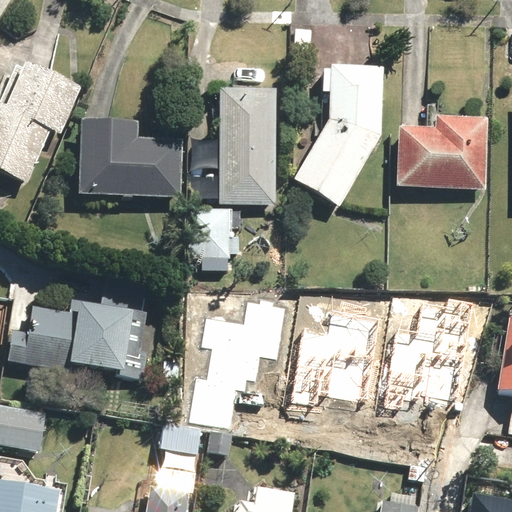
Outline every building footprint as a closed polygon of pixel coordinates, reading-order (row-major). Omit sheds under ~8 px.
[(0,182),(20,190),(42,138),(53,142),(73,95),(15,71),(0,106),(0,182)] [(321,127),(286,187),(333,214),(376,140),(375,74),(322,73),(321,127)] [(270,94),(212,94),(212,210),(270,210),(270,94)] [(390,134),(389,193),(481,195),(482,123),(427,123),(427,134),(390,134)] [(71,128),(70,202),(174,204),(175,146),(130,145),(131,129),(71,128)] [(225,263),(227,218),(185,216),(183,262),(225,263)] [(5,337),(0,368),(67,378),(67,374),(138,384),(142,357),(136,356),(141,316),(139,316),(143,288),(101,282),(97,309),(66,304),(64,318),(26,313),(22,340),(5,337)] [(469,330),(428,320),(415,370),(413,370),(401,418),(449,430),(461,380),(457,379),(469,330)] [(501,332),(490,398),(511,401),(511,324),(502,323),(501,332)] [(351,328),(256,350),(274,428),(331,415),(332,420),(376,409),(369,381),(363,382),(351,328)] [(41,419),(0,412),(0,451),(35,457),(41,419)] [(195,435),(156,431),(153,456),(192,461),(195,435)] [(179,511),(182,498),(189,500),(192,477),(156,472),(152,494),(141,492),(138,511),(179,511)] [(511,511),(511,491),(471,484),(466,511),(511,511)] [(0,511),(61,511),(63,500),(0,489),(0,511)] [(285,511),(288,499),(252,493),(248,511),(285,511)]
